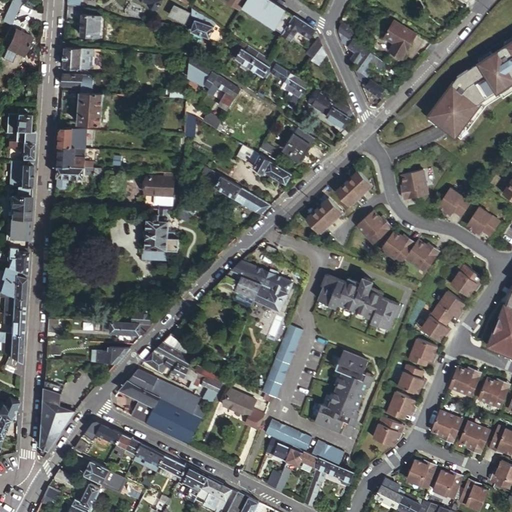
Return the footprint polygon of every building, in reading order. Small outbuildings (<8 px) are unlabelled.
[(159,0),(140,0),(146,3),(145,4),(155,9),(159,0)] [(245,0),(223,0),(239,10),(245,0)] [(285,9),(270,0),(247,0),(246,1),(277,22),(285,9)] [(89,14),(89,9),(80,7),(68,4),(66,21),(82,24),(81,36),(100,37),(101,15),(89,14)] [(187,14),(175,5),(169,13),(182,21),(187,14)] [(202,13),(194,8),(193,14),(199,17),(202,13)] [(219,24),(205,15),(203,16),(200,21),(199,19),(194,27),(210,38),(219,24)] [(301,19),(295,16),(291,21),(287,28),(295,34),(298,29),(309,37),(315,28),(301,19)] [(287,28),(291,21),(286,18),(277,32),(282,35),(287,28)] [(417,34),(394,21),(384,39),(394,44),(390,52),(403,59),(417,34)] [(227,30),(219,24),(210,38),(219,43),(227,30)] [(31,36),(15,28),(6,46),(22,54),(31,36)] [(287,28),(282,35),(291,40),(295,34),(287,28)] [(367,49),(345,34),(342,39),(344,43),(349,46),(348,47),(355,52),(351,58),(358,62),(367,49)] [(322,45),(318,37),(309,51),(316,55),(322,45)] [(511,37),(459,76),(430,115),(463,137),(486,104),(501,93),(503,96),(511,89),(511,37)] [(259,50),(242,39),(233,54),(249,64),(259,50)] [(326,54),(322,45),(316,55),(322,59),(326,54)] [(93,68),(95,48),(65,46),(63,72),(72,72),(73,67),(81,67),(82,53),(87,53),(86,68),(93,68)] [(385,61),(367,49),(355,68),(362,73),(370,61),(379,66),(381,64),(383,65),(385,61)] [(268,56),(259,50),(249,64),(263,73),(270,63),(274,66),(277,61),(268,56)] [(268,56),(277,61),(277,62),(281,56),(272,50),(268,56)] [(214,82),(218,75),(207,68),(191,58),(190,67),(208,78),(205,83),(211,87),(214,82)] [(277,62),(277,61),(274,66),(271,70),(274,72),(280,63),(277,62)] [(263,73),(268,76),(271,70),(274,66),(270,63),(263,73)] [(305,88),(309,82),(302,77),(286,67),(280,63),(274,72),(289,81),(290,79),(294,81),(305,88)] [(404,73),(395,67),(391,73),(399,79),(404,73)] [(362,73),(355,68),(355,69),(359,79),(366,84),(364,87),(381,99),(384,96),(389,91),(362,73)] [(72,72),(63,72),(63,84),(81,85),(93,86),(94,74),(72,72)] [(234,99),(239,89),(218,75),(214,82),(228,91),(221,101),(229,106),(234,99)] [(331,96),(318,88),(315,91),(308,102),(310,104),(322,111),(331,96)] [(243,92),(239,89),(234,99),(250,109),(248,112),(255,116),(256,118),(264,105),(243,92)] [(81,90),(80,90),(79,106),(102,108),(103,92),(93,91),(81,90)] [(308,102),(315,91),(313,90),(306,101),(308,102)] [(353,113),(351,109),(331,96),(322,111),(327,115),(326,116),(343,127),(353,113)] [(185,108),(185,110),(195,116),(201,105),(197,102),(195,105),(186,99),(185,108)] [(250,109),(234,99),(229,106),(229,108),(251,122),(255,116),(248,112),(250,109)] [(79,106),(78,122),(101,123),(102,108),(79,106)] [(195,116),(185,110),(185,117),(192,122),(195,116)] [(217,124),(221,118),(209,111),(205,117),(217,124)] [(15,130),(28,131),(29,115),(16,114),(15,130)] [(237,139),(250,147),(257,151),(260,147),(263,141),(258,138),(256,141),(235,129),(234,131),(223,124),(221,120),(217,128),(231,136),(232,133),(238,137),(237,139)] [(60,130),(59,145),(71,146),(72,130),(77,130),(77,127),(60,126),(60,130)] [(71,146),(83,146),(84,146),(85,147),(86,127),(77,127),(77,130),(72,130),(71,146)] [(315,138),(298,127),(294,133),(311,144),(315,138)] [(14,141),(33,142),(34,131),(28,131),(15,130),(14,141)] [(301,160),(311,144),(294,133),(284,149),(301,160)] [(280,149),(264,140),(263,141),(260,147),(271,153),(270,155),(275,157),(280,149)] [(14,141),(13,141),(13,144),(21,145),(21,155),(25,155),(33,155),(33,142),(14,141)] [(59,145),(58,163),(92,165),(92,159),(83,159),(84,146),(83,146),(71,146),(59,145)] [(286,183),(293,172),(257,151),(250,147),(244,157),(255,163),(253,166),(265,172),(266,171),(286,183)] [(19,186),(31,187),(32,165),(20,165),(20,159),(11,159),(9,185),(16,186),(19,186)] [(108,167),(108,166),(92,165),(58,163),(57,175),(58,175),(58,183),(60,186),(66,186),(68,184),(68,175),(85,176),(85,172),(108,174),(108,173),(113,173),(113,168),(108,167)] [(234,197),(241,185),(204,163),(200,169),(207,173),(206,174),(215,180),(213,183),(234,197)] [(370,185),(358,171),(347,182),(359,195),(370,185)] [(428,195),(424,171),(402,175),(404,185),(405,192),(407,191),(409,199),(428,195)] [(173,174),(145,173),(144,191),(172,192),(173,174)] [(359,195),(347,182),(336,192),(348,205),(359,195)] [(272,204),(241,185),(234,197),(261,214),(272,204)] [(373,187),(370,185),(359,195),(362,197),(373,187)] [(405,192),(404,185),(401,185),(403,200),(409,199),(407,191),(405,192)] [(19,186),(16,186),(16,195),(10,195),(10,206),(11,206),(10,217),(29,219),(31,187),(19,186)] [(180,204),(183,206),(192,211),(200,197),(188,190),(180,204)] [(449,190),(438,207),(444,212),(451,216),(454,211),(462,216),(471,204),(449,190)] [(56,193),(56,201),(74,202),(74,194),(56,193)] [(362,197),(359,195),(348,205),(350,208),(362,197)] [(330,222),(341,212),(329,199),(317,209),(330,222)] [(167,217),(168,207),(158,206),(158,210),(149,210),(149,215),(145,215),(143,253),(165,254),(165,246),(177,246),(178,234),(173,234),(174,229),(167,229),(168,217),(167,217)] [(193,220),(196,213),(192,211),(183,206),(179,213),(193,220)] [(380,214),(374,206),(357,220),(373,239),(379,234),(388,226),(383,221),(385,219),(380,214)] [(330,222),(317,209),(306,219),(319,232),(330,222)] [(478,209),(466,227),(473,231),(479,235),(483,230),(491,236),(499,223),(478,209)] [(383,211),(381,214),(385,219),(384,221),(388,226),(393,223),(383,211)] [(343,214),(341,212),(330,222),(332,225),(343,214)] [(332,225),(330,222),(319,232),(321,235),(332,225)] [(11,231),(10,241),(23,241),(24,231),(11,231)] [(402,236),(394,231),(381,248),(402,263),(406,257),(413,247),(407,242),(408,241),(402,236)] [(404,234),(402,236),(408,241),(407,242),(413,247),(416,242),(404,234)] [(428,246),(418,239),(416,242),(413,247),(406,257),(426,271),(437,255),(431,251),(433,249),(428,246)] [(430,243),(428,246),(433,249),(431,251),(437,255),(441,251),(430,243)] [(269,245),(267,250),(274,254),(277,250),(269,245)] [(26,274),(28,252),(9,249),(8,261),(10,261),(8,267),(18,271),(26,274)] [(262,282),(255,298),(280,309),(286,295),(293,281),(278,274),(279,271),(272,269),(271,272),(241,260),(239,262),(231,269),(262,282)] [(477,284),(481,278),(476,274),(464,265),(450,284),(468,296),(472,290),(477,284)] [(13,295),(25,299),(26,279),(26,277),(16,274),(18,271),(8,267),(5,266),(4,271),(2,276),(6,278),(1,291),(6,293),(13,295)] [(219,282),(255,298),(262,282),(231,269),(225,275),(219,282)] [(347,282),(330,274),(319,299),(337,307),(339,302),(374,316),(372,321),(391,329),(401,304),(384,297),(386,292),(372,287),(374,281),(365,277),(362,283),(349,277),(347,282)] [(483,280),(481,278),(477,284),(472,290),(475,291),(483,280)] [(511,287),(510,289),(507,297),(504,304),(502,303),(487,344),(511,354),(511,287)] [(464,303),(448,291),(435,310),(446,318),(450,312),(455,315),(459,309),(464,303)] [(25,308),(25,299),(13,295),(6,293),(5,304),(13,305),(13,307),(25,308)] [(24,317),(25,308),(13,307),(13,305),(5,304),(4,312),(4,313),(12,314),(12,315),(24,317)] [(442,324),(446,318),(435,310),(422,328),(437,340),(442,333),(446,327),(442,324)] [(140,323),(140,324),(152,325),(152,324),(153,315),(150,315),(150,312),(138,311),(138,314),(135,314),(134,322),(140,323)] [(11,324),(24,326),(24,317),(12,315),(12,314),(4,313),(3,322),(11,324)] [(64,323),(64,316),(49,315),(48,322),(64,323)] [(111,331),(140,334),(140,324),(140,323),(134,322),(106,320),(106,324),(111,324),(111,331)] [(48,322),(48,331),(63,332),(64,323),(48,322)] [(140,324),(140,334),(143,334),(152,325),(140,324)] [(289,324),(262,391),(264,393),(267,394),(269,395),(272,396),(276,398),(303,330),(289,324)] [(21,361),(23,333),(3,331),(2,343),(1,350),(9,354),(21,361)] [(436,345),(418,338),(409,359),(421,364),(424,358),(429,360),(432,353),(436,345)] [(187,354),(162,341),(155,349),(171,356),(178,360),(183,362),(187,354)] [(61,345),(47,344),(46,354),(61,355),(61,345)] [(91,360),(117,362),(126,352),(130,347),(109,345),(109,350),(92,348),(91,360)] [(171,356),(155,349),(150,355),(146,360),(162,372),(163,370),(165,367),(166,364),(171,356)] [(369,360),(344,350),(336,369),(341,371),(327,405),(322,403),(315,421),(340,431),(344,421),(355,425),(359,414),(356,413),(367,386),(370,387),(375,376),(364,371),(369,360)] [(20,382),(21,361),(9,354),(4,373),(20,382)] [(195,358),(187,354),(183,362),(191,366),(194,362),(195,358)] [(178,360),(171,356),(166,364),(174,368),(178,360)] [(186,377),(191,366),(183,362),(178,360),(174,368),(173,371),(186,377)] [(223,382),(225,377),(199,364),(197,369),(205,373),(206,374),(223,382)] [(417,376),(420,369),(407,364),(398,385),(416,393),(419,385),(422,378),(417,376)] [(472,372),(465,369),(456,365),(447,385),(470,395),(477,377),(470,374),(472,372)] [(205,373),(197,369),(191,366),(186,377),(196,382),(195,385),(199,387),(205,373)] [(480,371),(466,366),(465,369),(472,372),(470,374),(477,377),(480,371)] [(163,380),(138,368),(134,373),(129,378),(139,386),(142,387),(161,396),(160,397),(191,412),(203,417),(207,409),(212,400),(204,397),(203,397),(200,396),(197,395),(182,388),(178,387),(163,380)] [(222,384),(223,382),(206,374),(202,383),(203,384),(208,386),(218,391),(222,385),(222,384)] [(500,384),(493,381),(484,377),(476,397),(498,407),(506,389),(499,386),(500,384)] [(139,386),(129,378),(122,386),(120,388),(140,398),(154,405),(160,397),(161,396),(142,387),(139,386)] [(508,384),(495,378),(493,381),(500,384),(499,386),(506,389),(508,384)] [(41,445),(49,450),(54,442),(70,418),(71,416),(57,410),(58,392),(44,386),(44,397),(42,433),(41,445)] [(218,391),(208,386),(203,397),(204,397),(212,400),(218,391)] [(258,400),(231,389),(225,405),(252,416),(258,400)] [(414,398),(396,390),(387,412),(400,417),(403,410),(408,412),(411,405),(414,398)] [(0,413),(10,419),(19,400),(4,392),(0,400),(0,413)] [(152,425),(187,443),(203,417),(191,412),(160,397),(154,405),(146,422),(152,425)] [(154,405),(140,398),(131,414),(146,422),(154,405)] [(453,436),(460,418),(437,409),(429,429),(438,433),(445,436),(446,433),(453,436)] [(0,435),(2,436),(10,419),(0,413),(0,435)] [(394,436),(396,429),(399,423),(394,421),(380,415),(371,436),(390,444),(394,436)] [(265,432),(272,435),(294,444),(297,446),(306,450),(312,436),(271,418),(265,432)] [(480,447),(488,429),(465,420),(456,440),(466,444),(473,447),(473,445),(480,447)] [(122,431),(103,422),(98,431),(117,441),(122,431)] [(396,437),(402,424),(399,423),(396,429),(394,436),(396,437)] [(511,445),(511,431),(495,425),(486,447),(494,450),(495,447),(501,449),(509,453),(511,445)] [(122,431),(117,441),(117,442),(127,446),(127,447),(132,436),(122,431)] [(449,444),(453,436),(446,433),(445,436),(438,433),(436,438),(449,444)] [(272,435),(266,450),(287,460),(294,444),(272,435)] [(132,436),(127,447),(128,447),(138,452),(143,442),(132,436)] [(80,439),(75,446),(84,451),(87,446),(89,443),(81,437),(80,439)] [(312,453),(320,456),(338,465),(345,451),(318,439),(312,453)] [(127,446),(117,442),(115,447),(119,449),(117,454),(122,456),(127,446)] [(166,453),(143,442),(138,452),(161,463),(166,453)] [(294,444),(287,460),(299,465),(301,459),(316,466),(320,456),(312,453),(306,450),(297,446),(294,444)] [(473,447),(466,444),(463,450),(477,455),(480,447),(473,445),(473,447)] [(93,455),(95,450),(87,446),(84,451),(93,455)] [(138,452),(128,447),(126,452),(135,456),(136,457),(138,452)] [(93,455),(107,461),(109,456),(96,449),(95,450),(93,455)] [(188,464),(166,453),(161,463),(175,471),(178,472),(177,474),(182,476),(188,464)] [(320,456),(316,466),(336,475),(340,466),(338,465),(320,456)] [(419,460),(411,457),(404,477),(425,485),(431,471),(433,466),(426,463),(419,460)] [(433,466),(434,462),(421,457),(419,460),(426,463),(433,466)] [(109,468),(110,466),(105,464),(92,458),(85,473),(103,481),(107,472),(115,476),(117,471),(109,468)] [(494,467),(491,474),(489,480),(495,483),(509,489),(511,480),(511,465),(498,459),(494,467)] [(175,471),(161,463),(158,470),(172,477),(175,471)] [(289,467),(285,465),(280,476),(275,487),(282,491),(288,476),(285,475),(289,467)] [(195,501),(196,498),(208,475),(209,474),(191,466),(184,480),(193,485),(187,496),(194,501),(195,501)] [(346,469),(340,466),(336,475),(341,478),(340,481),(344,483),(347,485),(349,481),(350,478),(352,471),(346,469)] [(491,474),(494,467),(491,466),(486,479),(489,480),(491,474)] [(79,485),(82,477),(60,467),(55,474),(79,485)] [(446,471),(438,467),(430,487),(451,496),(457,482),(459,476),(453,473),(446,471)] [(459,476),(460,473),(447,468),(446,471),(453,473),(459,476)] [(150,485),(156,474),(148,470),(143,482),(149,485),(150,485)] [(271,472),(267,483),(275,487),(280,476),(271,472)] [(224,483),(208,475),(196,498),(215,507),(221,494),(227,498),(233,487),(225,483),(224,483)] [(304,502),(312,506),(320,480),(313,476),(304,502)] [(477,485),(479,482),(465,476),(464,479),(470,482),(477,485)] [(405,490),(397,487),(398,485),(391,481),(383,478),(381,484),(380,485),(375,495),(379,497),(385,485),(403,494),(405,490)] [(477,485),(470,482),(464,479),(461,485),(455,499),(477,508),(485,488),(477,485)] [(82,498),(94,504),(97,505),(98,502),(94,500),(101,486),(90,481),(82,498)] [(57,498),(62,489),(49,483),(41,501),(49,505),(53,496),(57,498)] [(379,497),(397,506),(403,494),(385,485),(379,497)] [(250,495),(239,490),(228,511),(240,511),(243,508),(250,495)] [(422,504),(425,499),(420,497),(405,490),(403,494),(422,504)] [(403,494),(397,506),(409,511),(418,511),(422,504),(403,494)] [(250,495),(243,508),(250,511),(258,511),(264,502),(250,495)] [(90,511),(94,505),(94,504),(82,498),(76,496),(68,511),(90,511)] [(418,511),(425,511),(430,501),(425,499),(422,504),(418,511)] [(437,504),(430,501),(425,511),(437,511),(441,505),(437,504)]
